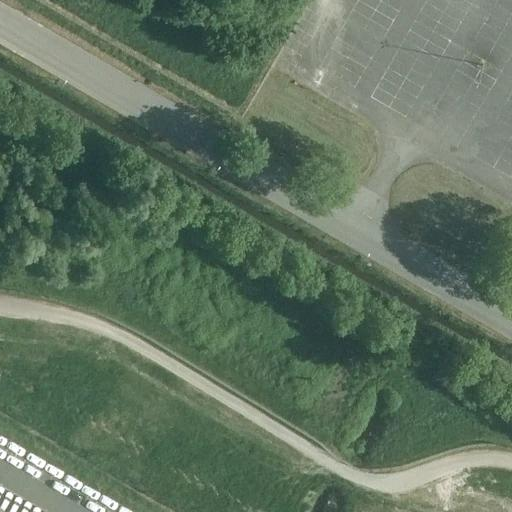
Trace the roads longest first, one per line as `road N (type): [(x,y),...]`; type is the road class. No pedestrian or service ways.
road 1 (residential): [(511,324),(0,26)]
road 2 (track): [(0,304),(125,338),(370,486),(399,488),(466,463),(511,467)]
